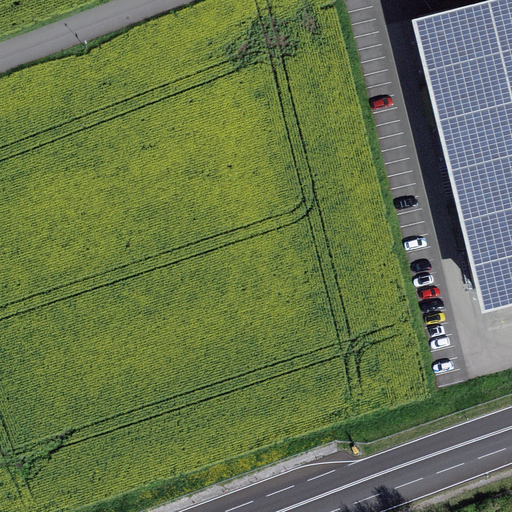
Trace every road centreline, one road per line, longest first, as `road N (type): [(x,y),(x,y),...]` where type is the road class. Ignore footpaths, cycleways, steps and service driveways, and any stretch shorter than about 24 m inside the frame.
road 1 (unknown): [(388,0),(466,303),(483,329),(511,340)]
road 2 (trunk): [(511,427),(278,511)]
road 3 (unclassified): [(155,0),(0,59)]
